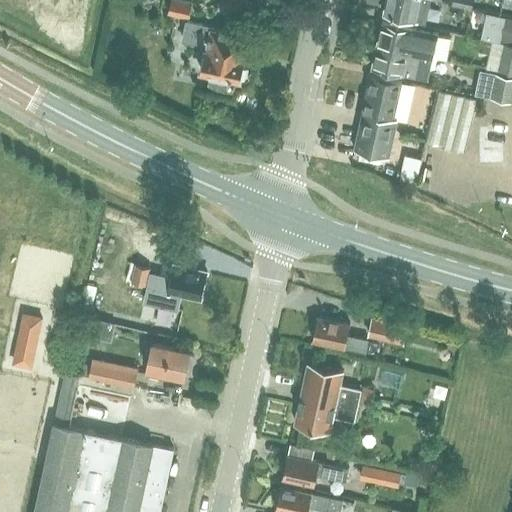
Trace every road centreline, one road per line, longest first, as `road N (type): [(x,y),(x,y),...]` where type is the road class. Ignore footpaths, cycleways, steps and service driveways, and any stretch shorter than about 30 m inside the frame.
road 1 (primary): [(280,215),(117,147),(0,78)]
road 2 (tertiary): [(220,511),(280,215)]
road 3 (primary): [(511,292),(445,277),(280,215)]
road 4 (tertiary): [(280,215),(325,0)]
